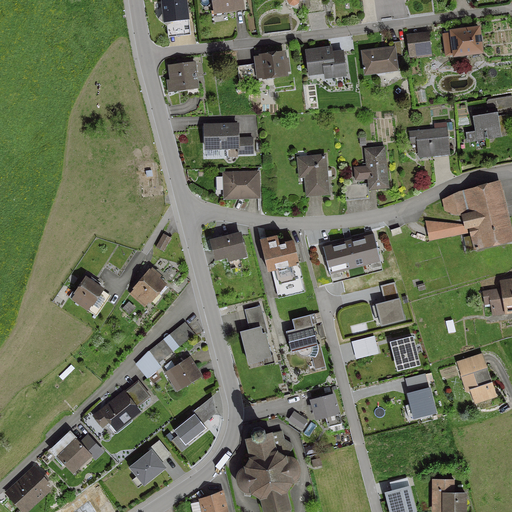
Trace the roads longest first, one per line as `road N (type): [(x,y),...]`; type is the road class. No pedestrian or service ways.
road 1 (residential): [(511,13),(146,56)]
road 2 (residential): [(511,171),(342,223),(187,215)]
road 3 (residential): [(205,288),(0,488)]
road 4 (residential): [(205,288),(235,430),(212,470),(151,511)]
road 5 (residential): [(377,511),(321,292)]
road 6 (residential): [(146,56),(187,215)]
